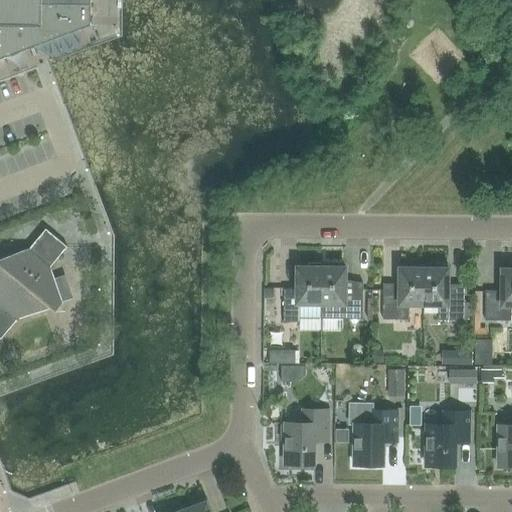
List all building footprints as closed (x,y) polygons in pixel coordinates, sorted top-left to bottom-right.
[(89,0),(0,0),(0,59),(88,26),(88,27),(90,27),(89,0)] [(38,208),(61,203),(59,192),(35,197),(38,208)] [(0,339),(0,340),(18,318),(62,302),(49,268),(67,247),(46,229),(28,250),(0,260),(0,339)] [(448,268),(448,265),(436,265),(436,268),(426,271),(426,308),(438,306),(438,320),(473,321),(473,304),(464,304),(464,291),(448,291),(448,268)] [(284,289),(283,322),(299,322),(299,319),(320,319),(321,305),(320,305),(321,267),(296,267),(296,289),(284,289)] [(320,305),(321,305),(320,319),(362,320),(363,283),(345,283),(346,267),(321,267),(320,305)] [(511,306),(511,269),(501,269),(501,291),(485,291),(485,321),(511,321),(511,307),(511,306)] [(426,308),(426,271),(402,270),(402,293),(386,292),(385,322),(411,323),(411,308),(426,308)] [(285,441),(285,465),(314,465),(314,437),(328,437),(328,411),(303,411),(303,424),(285,424),(285,425),(280,425),(280,441),(285,441)] [(354,424),(354,465),(383,466),(383,438),(397,438),(397,411),(372,411),(372,424),(354,424)] [(426,425),(426,466),(455,467),(455,439),(469,439),(469,412),(444,412),(444,425),(426,425)] [(511,425),(498,426),(498,467),(511,467),(511,425)] [(209,511),(206,502),(183,510),(183,511),(209,511)]
